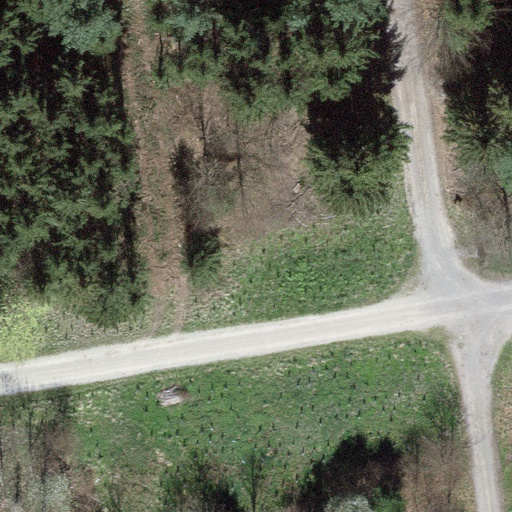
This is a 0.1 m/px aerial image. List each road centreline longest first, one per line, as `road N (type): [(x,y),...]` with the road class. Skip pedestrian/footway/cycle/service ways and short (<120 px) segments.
road 1 (track): [(452,304),(0,377)]
road 2 (track): [(452,304),(434,244),(395,0)]
road 3 (track): [(491,511),(472,367),(452,304)]
